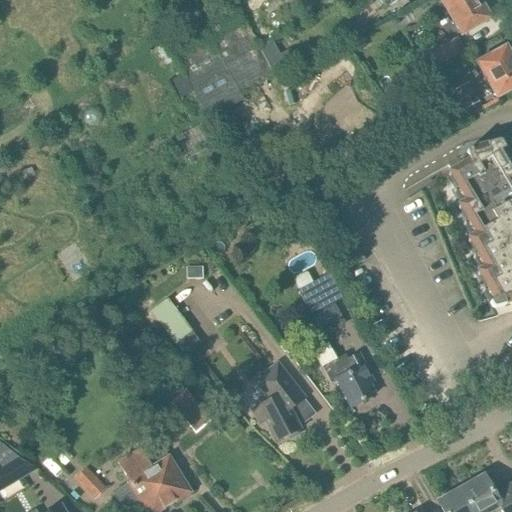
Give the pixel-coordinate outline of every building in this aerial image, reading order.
[(379,0),(385,9),(398,0),(405,0),(407,3),(411,0),(379,0)] [(490,19),(479,0),(443,0),(441,1),(462,36),(490,19)] [(241,96),(275,76),(267,62),(235,5),(156,49),(166,66),(176,61),(205,116),(207,115),(210,119),(243,101),(241,96)] [(359,37),(349,43),(355,53),(365,47),(359,37)] [(439,66),(465,52),(457,38),(431,53),(439,66)] [(511,88),(511,59),(505,48),(478,64),(497,97),(511,88)] [(275,76),(277,78),(298,67),(289,49),(267,62),(275,76)] [(469,83),(454,92),(464,111),(480,102),(469,83)] [(511,161),(505,149),(504,150),(499,142),(473,149),(470,150),(467,152),(469,160),(447,173),(465,202),(457,207),(474,235),(466,240),(483,267),(474,272),(493,303),(491,304),(494,308),(505,306),(511,303),(511,161)] [(304,249),(316,244),(311,231),(299,236),(304,249)] [(333,250),(344,270),(363,260),(352,239),(333,250)] [(332,302),(342,297),(329,273),(311,283),(307,274),(294,281),(319,331),(341,320),(332,302)] [(192,333),(166,299),(149,313),(174,347),(192,333)] [(369,384),(374,381),(360,353),(347,360),(345,355),(337,360),(328,344),(314,351),(331,384),(337,381),(352,407),(375,395),(369,384)] [(291,410),(304,400),(277,366),(255,383),(270,401),(251,411),(259,426),(265,423),(276,444),(287,438),(289,440),(299,435),(297,433),(300,431),(289,411),(291,410)] [(185,391),(170,404),(196,434),(211,421),(185,391)] [(29,462),(0,441),(0,472),(2,476),(29,462)] [(130,482),(112,493),(123,511),(127,511),(141,504),(146,511),(154,511),(187,492),(168,462),(159,449),(151,454),(158,465),(152,468),(141,450),(119,464),(129,480),(130,482)] [(0,488),(35,468),(29,462),(2,476),(0,472),(0,488)] [(87,466),(74,478),(94,499),(107,487),(87,466)] [(511,511),(511,496),(498,504),(482,477),(461,489),(474,511),(511,511)] [(474,511),(461,489),(439,502),(444,511),(474,511)]
